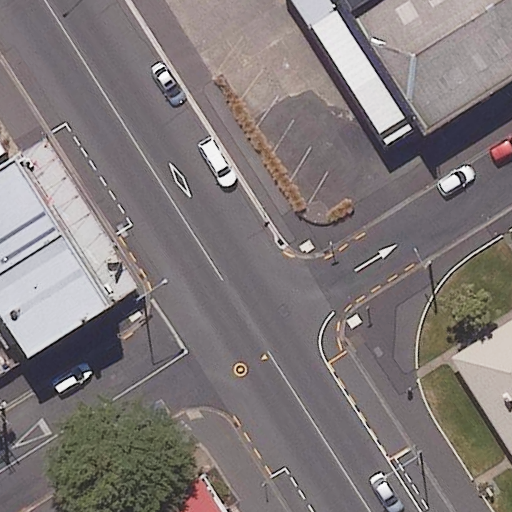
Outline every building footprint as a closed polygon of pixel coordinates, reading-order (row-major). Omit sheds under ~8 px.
[(343,14),(333,0),(282,0),(377,147),(413,124),(343,14)] [(333,0),(343,14),(364,0),(333,0)] [(511,0),(364,0),(343,14),(413,124),(424,141),(511,84),(511,0)] [(115,305),(18,154),(0,165),(0,301),(35,356),(115,305)] [(511,317),(456,353),(511,442),(511,317)] [(224,511),(198,471),(134,511),(224,511)]
